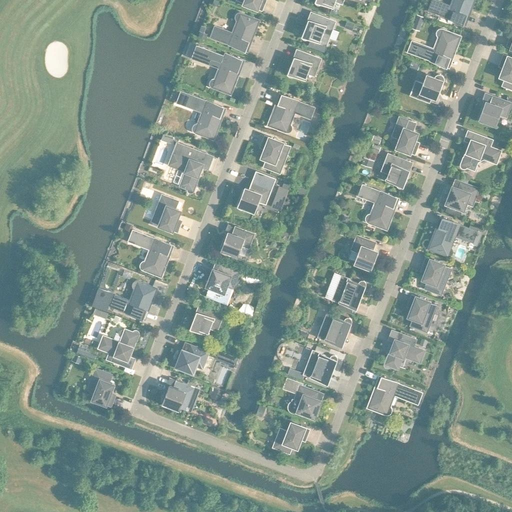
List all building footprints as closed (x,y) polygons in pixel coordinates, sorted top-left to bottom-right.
[(249,8),(266,15),(269,8),(264,6),(266,0),(243,0),(242,4),(250,7),(249,8)] [(320,8),(322,9),(324,10),(325,9),(326,7),(337,11),(339,5),(346,7),(348,0),(321,0),(320,5),(320,7),(320,8)] [(474,15),(479,0),(460,0),(456,11),(437,4),(433,15),(467,28),(472,15),(474,15)] [(215,42),(249,55),(254,41),(256,42),(262,26),(253,22),(253,21),(246,18),(244,18),(242,18),(240,20),(240,21),(240,24),(241,25),(242,26),(238,38),(219,31),(215,42)] [(313,42),(330,49),(339,26),(320,19),(318,26),(314,25),(310,35),(308,34),(306,40),(306,42),(307,43),(309,44),(310,44),(312,44),(313,42)] [(421,20),(419,27),(426,30),(428,23),(421,20)] [(351,27),(349,33),(356,35),(358,29),(351,27)] [(456,57),(457,58),(463,42),(454,38),(455,37),(447,34),(445,34),(443,34),(442,36),(441,38),(441,40),(442,41),(444,43),(440,54),(416,45),(412,56),(450,71),(456,57)] [(205,36),(203,42),(210,45),(212,39),(205,36)] [(225,94),(234,97),(241,81),(239,81),(245,64),(233,60),(232,62),(202,51),(199,58),(198,58),(196,62),(224,73),(220,84),(218,84),(216,84),(215,86),(214,88),(214,90),(215,91),(217,92),(225,95),(225,94)] [(294,82),(296,82),(298,81),(299,80),(309,84),(312,77),(318,80),(324,64),(303,56),(300,62),(299,62),(295,72),(294,72),(292,77),(292,79),(293,81),(294,82)] [(416,99),(434,106),(437,100),(441,101),(444,93),(445,94),(448,86),(448,84),(448,82),(446,80),(444,80),(442,80),(440,81),(439,83),(431,80),(428,88),(421,86),(416,99)] [(208,139),(217,142),(223,126),(222,126),(227,112),(185,96),(181,107),(208,117),(203,129),(201,129),(199,129),(198,131),(197,132),(197,135),(198,136),(200,138),(208,140),(208,139)] [(487,128),(489,127),(490,126),(492,125),(500,128),(503,119),(511,122),(511,118),(511,106),(489,98),(489,99),(488,103),(488,104),(488,106),(490,107),(487,114),(486,114),(483,121),(483,123),(483,125),(485,127),(487,128)] [(274,129),(283,132),(282,134),(290,137),(292,137),(294,137),(296,135),(296,133),(296,131),(295,129),(293,128),(298,117),(315,123),(319,112),(287,100),(282,114),(280,113),(274,129)] [(322,111),(320,117),(328,120),(330,114),(322,111)] [(402,152),(419,158),(422,151),(417,150),(421,138),(417,136),(420,128),(404,122),(397,140),(405,143),(402,152)] [(168,139),(166,145),(175,148),(177,144),(177,143),(168,139)] [(465,169),(465,170),(465,172),(467,173),(469,173),(470,173),(471,171),(478,174),(482,166),(488,163),(500,167),(504,156),(493,152),(496,145),(480,139),(477,146),(476,145),(474,151),(473,151),(469,162),(468,162),(465,169)] [(378,140),(376,147),(383,149),(385,143),(378,140)] [(294,151),(286,148),(286,147),(269,141),(267,148),(271,150),(267,162),(271,163),(268,171),(284,177),(294,151)] [(504,145),(502,151),(509,154),(511,148),(504,145)] [(197,197),(198,196),(201,189),(200,188),(205,175),(204,175),(206,169),(205,168),(209,158),(182,148),(174,169),(190,175),(185,190),(192,193),(192,195),(192,196),(194,198),(196,198),(197,197)] [(377,149),(375,155),(382,158),(385,152),(377,149)] [(393,159),(387,175),(394,178),(391,184),(401,188),(401,190),(402,191),(403,193),(405,193),(407,192),(408,191),(410,185),(409,185),(413,174),(412,174),(414,167),(393,159)] [(368,162),(366,168),(376,172),(378,166),(368,162)] [(260,176),(256,188),(254,194),(249,193),(246,201),(245,200),(242,208),(242,210),(243,212),(244,214),(246,214),(248,214),(250,213),(251,211),(259,214),(262,206),(269,208),(279,183),(260,176)] [(462,193),(458,192),(452,207),(467,213),(473,199),(480,201),(483,194),(472,189),(466,187),(464,187),(462,193)] [(381,229),(391,233),(397,216),(395,216),(400,202),(367,189),(363,201),(381,207),(376,219),(374,219),(372,219),(371,221),(370,223),(370,225),(371,227),(373,228),(381,231),(381,229)] [(304,192),(302,198),(308,200),(310,194),(304,192)] [(164,230),(181,236),(184,229),(179,227),(184,216),(179,214),(182,206),(167,200),(157,226),(165,229),(164,230)] [(434,253),(444,256),(443,258),(451,260),(453,261),(455,260),(456,259),(457,257),(457,255),(456,253),(454,252),(458,240),(477,247),(481,236),(473,233),(447,223),(442,237),(441,236),(434,253)] [(131,228),(128,234),(135,236),(137,230),(131,228)] [(342,231),(340,237),(347,240),(349,234),(342,231)] [(237,239),(233,237),(230,245),(228,244),(225,252),(225,254),(226,256),(227,258),(229,259),(231,258),(233,257),(234,256),(242,259),(246,250),(252,252),(258,239),(239,232),(237,239)] [(156,276),(165,280),(171,264),(169,263),(175,249),(137,235),(133,246),(155,255),(151,266),(149,266),(147,267),(145,268),(145,270),(145,272),(146,274),(148,275),(155,278),(156,276)] [(378,264),(382,256),(377,254),(380,248),(362,241),(353,263),(368,269),(367,271),(368,273),(370,274),(372,275),(374,275),(376,274),(377,272),(380,265),(378,264)] [(428,270),(433,272),(428,283),(433,285),(430,293),(445,299),(455,273),(447,270),(447,269),(430,263),(428,270)] [(212,290),(228,296),(234,281),(240,284),(243,276),(225,269),(222,276),(218,274),(212,290)] [(356,310),(358,304),(363,306),(367,295),(368,296),(370,290),(370,289),(369,287),(368,286),(366,286),(364,286),(363,288),(346,281),(338,304),(345,306),(342,313),(355,318),(357,311),(358,310),(356,310)] [(115,311),(146,323),(152,309),(153,310),(159,294),(150,290),(151,289),(143,286),(141,286),(139,286),(138,288),(137,289),(137,291),(138,293),(140,294),(135,306),(119,300),(115,311)] [(103,292),(96,310),(111,316),(118,298),(103,292)] [(413,307),(418,309),(414,321),(418,322),(415,330),(431,336),(441,310),(433,307),(416,300),(413,307)] [(206,318),(202,317),(198,327),(197,327),(195,332),(195,334),(195,335),(197,336),(199,337),(200,336),(201,335),(212,338),(214,332),(221,334),(227,319),(209,312),(206,318)] [(100,313),(97,319),(110,324),(112,318),(100,313)] [(323,341),(342,348),(344,341),(348,343),(352,332),(353,333),(355,328),(356,326),(355,324),(354,323),(352,323),(350,324),(349,325),(332,319),(323,341)] [(112,363),(128,369),(131,363),(132,363),(134,357),(135,357),(139,346),(141,346),(143,340),(143,338),(143,336),(141,335),(140,335),(138,336),(137,337),(130,334),(125,347),(108,341),(104,352),(115,357),(112,363)] [(306,336),(304,342),(310,345),(312,338),(306,336)] [(393,362),(391,361),(389,368),(389,370),(389,372),(391,373),(393,373),(394,372),(395,371),(402,373),(407,360),(424,367),(428,355),(417,351),(420,344),(404,338),(401,345),(400,345),(398,351),(397,350),(393,362)] [(182,370),(197,376),(203,362),(209,364),(212,356),(194,350),(192,356),(187,355),(182,370)] [(83,351),(81,357),(100,364),(101,360),(90,355),(90,354),(83,351)] [(223,355),(219,364),(239,371),(242,362),(223,355)] [(330,379),(334,380),(338,370),(339,370),(341,365),(341,363),(341,362),(339,361),(338,360),(336,361),(335,362),(318,356),(309,378),(327,385),(330,379)] [(78,359),(76,365),(84,368),(87,362),(78,359)] [(98,403),(115,410),(118,403),(113,401),(117,389),(113,388),(116,380),(100,374),(93,392),(101,395),(98,403)] [(302,376),(299,382),(306,385),(309,379),(302,376)] [(398,399),(422,408),(427,397),(387,382),(381,396),(380,395),(374,411),(383,415),(382,416),(390,419),(392,420),(394,419),(395,418),(396,416),(396,414),(395,412),(393,411),(398,399)] [(303,415),(318,421),(324,405),(320,404),(323,397),(305,390),(306,389),(292,383),(289,392),(302,397),(299,404),(298,403),(298,405),(294,408),(295,414),(301,416),(302,417),(303,415)] [(194,406),(199,392),(191,389),(181,385),(178,392),(174,390),(171,398),(170,398),(167,405),(167,408),(167,410),(169,411),(171,412),(173,412),(175,410),(176,409),(184,412),(187,403),(194,406)] [(227,397),(218,393),(215,401),(214,402),(224,406),(227,397)] [(264,409),(260,420),(267,422),(270,411),(264,409)] [(296,428),(293,436),(285,433),(278,451),(294,457),(297,449),(301,451),(306,439),(311,441),(313,434),(296,428)]
